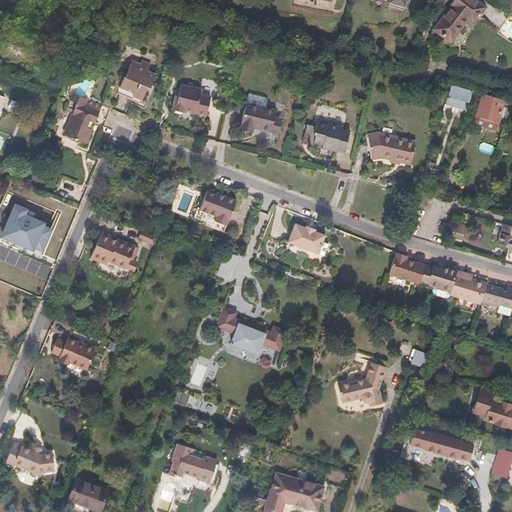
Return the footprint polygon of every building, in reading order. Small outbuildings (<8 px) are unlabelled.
[(390,0),(389,7),(403,11),(405,1),(406,1),(406,0),(390,0)] [(452,0),(448,6),(451,8),(434,30),(451,42),(467,20),(473,24),(485,7),(475,0),(452,0)] [(124,76),(123,76),(118,87),(133,93),(131,97),(140,100),(147,82),(150,84),(154,73),(147,70),(148,67),(138,63),(131,60),(124,76)] [(177,96),(174,96),(170,112),(182,114),(183,111),(204,116),(209,98),(199,95),(200,91),(179,86),(177,96)] [(473,92),(452,86),(448,96),(448,98),(469,104),(473,92)] [(247,94),(245,103),(264,107),(266,100),(264,97),(247,94)] [(504,102),(483,96),(474,125),(496,132),(504,102)] [(76,104),(71,102),(68,111),(73,113),(76,104)] [(264,107),(245,103),(240,125),(241,125),(241,128),(252,130),(252,128),(270,132),(273,117),(275,110),(264,107)] [(76,104),(73,113),(63,137),(69,140),(68,143),(77,146),(78,143),(85,146),(98,112),(76,104)] [(450,111),(444,109),(439,124),(445,126),(450,111)] [(281,119),(273,117),(270,132),(278,133),(281,119)] [(313,133),(315,134),(314,142),(325,144),(325,147),(344,151),(349,129),(340,127),(341,124),(326,121),(325,124),(315,122),(313,133)] [(375,131),(366,132),(366,136),(377,134),(393,140),(394,137),(375,131)] [(377,134),(366,136),(369,157),(381,155),(388,158),(398,161),(398,159),(408,163),(414,147),(402,143),(403,140),(394,137),(393,140),(377,134)] [(440,171),(432,168),(427,183),(435,186),(440,171)] [(214,195),(204,192),(197,211),(214,217),(212,221),(224,226),(234,201),(224,196),(223,199),(214,195)] [(12,207),(0,234),(0,243),(29,255),(30,253),(38,256),(49,232),(41,228),(41,226),(22,218),(24,213),(12,207)] [(300,226),(294,224),(286,243),(315,255),(315,254),(320,243),(323,235),(313,231),(313,230),(301,225),(300,226)] [(511,226),(504,224),(498,244),(506,246),(507,250),(507,254),(511,255),(511,226)] [(157,238),(140,231),(137,239),(154,246),(157,238)] [(110,237),(100,233),(89,259),(106,266),(108,262),(124,269),(124,268),(131,271),(135,263),(129,260),(134,247),(116,240),(115,242),(109,239),(110,237)] [(325,245),(320,243),(315,254),(321,256),(325,245)] [(140,250),(134,247),(129,260),(135,263),(140,250)] [(396,251),(395,254),(393,253),(393,255),(388,272),(418,282),(423,265),(424,263),(406,257),(407,254),(396,251)] [(423,265),(418,282),(449,292),(456,269),(447,266),(445,270),(439,268),(439,266),(432,264),(431,268),(423,265)] [(477,297),(482,281),(471,277),(464,275),(458,292),(475,296),(477,297)] [(486,282),(482,281),(477,297),(481,298),(485,283),(486,282)] [(481,298),(480,299),(498,304),(498,302),(511,306),(511,304),(511,285),(508,284),(506,292),(501,290),(502,288),(485,283),(481,298)] [(236,311),(223,307),(216,326),(234,333),(231,343),(258,353),(262,343),(279,350),(287,330),(273,325),(271,331),(259,326),(258,330),(245,325),(246,321),(234,317),(236,311)] [(454,338),(446,335),(439,352),(448,355),(454,338)] [(65,341),(57,337),(50,354),(59,357),(57,362),(68,366),(69,363),(87,370),(96,347),(84,342),(83,343),(67,337),(65,341)] [(410,364),(423,369),(428,356),(415,351),(410,364)] [(366,377),(338,384),(342,401),(362,396),(362,397),(362,398),(363,399),(363,400),(364,400),(365,400),(365,401),(366,401),(367,401),(368,401),(369,401),(370,404),(382,402),(379,387),(386,366),(372,361),(366,377)] [(488,418),(491,419),(491,420),(494,421),(494,420),(499,422),(498,423),(506,426),(507,424),(511,426),(511,403),(506,401),(504,405),(493,402),(497,392),(486,388),(478,411),(489,415),(488,418)] [(431,415),(424,413),(421,420),(429,422),(431,415)] [(445,439),(438,436),(431,455),(438,457),(445,439)] [(190,447),(173,441),(161,474),(168,476),(168,475),(176,478),(177,473),(194,479),(194,481),(206,485),(215,460),(202,455),(201,458),(187,453),(190,447)] [(20,451),(12,448),(4,468),(11,471),(12,470),(35,479),(42,479),(42,478),(53,475),(50,458),(40,459),(30,456),(20,451)] [(42,454),(32,450),(30,456),(40,459),(42,454)] [(511,459),(500,466),(507,479),(511,476),(511,459)] [(272,488),(271,488),(263,511),(282,511),(286,501),(318,511),(326,486),(277,472),(272,488)] [(107,491),(77,478),(69,499),(99,511),(107,491)]
